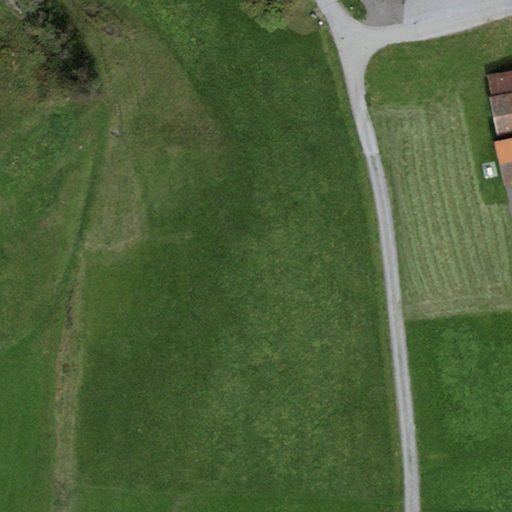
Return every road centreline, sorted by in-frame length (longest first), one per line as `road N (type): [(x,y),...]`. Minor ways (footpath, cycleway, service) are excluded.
road 1 (track): [(410,511),(381,216),(354,45)]
road 2 (residential): [(511,4),(354,45),(330,0)]
